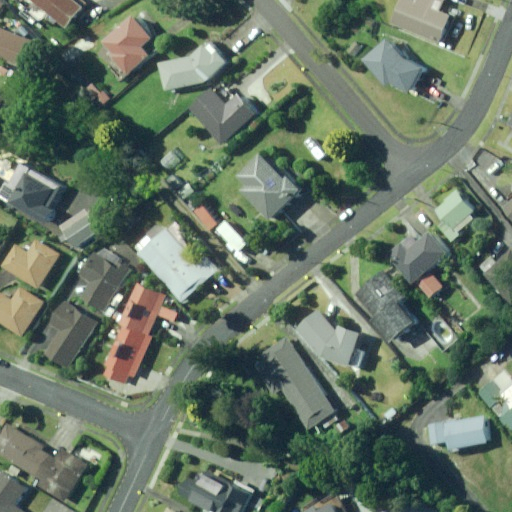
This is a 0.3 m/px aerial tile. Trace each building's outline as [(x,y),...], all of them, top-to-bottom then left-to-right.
[(77,0),(34,0),(48,11),(71,30),(88,8),(84,5),(77,0)] [(448,0),(418,0),(418,1),(415,0),(413,0),(403,0),(393,24),(443,45),(455,17),(444,12),(448,0)] [(132,76),(155,57),(148,48),(158,40),(139,17),(111,40),(108,43),(115,51),(118,55),(116,57),(131,74),(132,76)] [(2,28),(0,27),(0,58),(28,69),(39,42),(2,28)] [(410,60),(396,43),(392,39),(367,61),(391,88),(394,86),(396,84),(402,88),(414,95),(418,88),(427,72),(428,70),(410,60)] [(357,57),(364,47),(358,41),(350,51),(357,57)] [(231,64),(229,62),(215,45),(210,49),(207,46),(195,57),(189,58),(162,64),(168,91),(175,90),(209,83),(231,64)] [(231,106),(218,92),(216,90),(193,109),(225,147),(260,117),(259,115),(243,97),(231,106)] [(113,98),(107,92),(101,97),(106,104),(113,98)] [(290,181),(269,159),(265,156),(243,178),(252,187),(246,192),(256,202),(275,222),(283,213),(301,196),(305,192),(292,179),(290,181)] [(55,209),(60,202),(68,188),(27,164),(15,185),(11,183),(4,196),(15,203),(15,204),(52,226),(61,212),(55,209)] [(199,191),(193,184),(183,192),(189,199),(199,191)] [(458,227),(479,210),(464,192),(463,191),(461,192),(441,208),(440,209),(450,221),(443,226),(455,240),(463,234),(458,227)] [(227,226),(211,208),(203,216),(219,233),(227,226)] [(105,232),(99,224),(93,215),(69,231),(68,232),(78,248),(79,249),(105,232)] [(194,297),(221,273),(215,267),(217,265),(209,255),(200,263),(189,250),(193,246),(185,237),(188,233),(179,222),(176,225),(171,229),(166,224),(164,225),(152,236),(139,247),(144,253),(143,254),(166,280),(174,290),(177,292),(187,304),(194,297)] [(242,249),(249,243),(250,242),(233,224),(224,233),(241,251),(242,249)] [(451,253),(452,252),(434,231),(431,233),(423,241),(416,233),(413,236),(410,238),(406,242),(392,254),(417,283),(432,269),(451,253)] [(42,291),(65,255),(40,239),(36,246),(31,252),(22,246),(20,245),(5,268),(20,277),(42,291)] [(105,313),(131,270),(119,262),(121,258),(105,248),(98,254),(95,252),(91,258),(80,276),(87,281),(90,283),(88,286),(82,295),(81,298),(105,313)] [(511,251),(499,263),(487,273),(501,289),(500,289),(503,292),(504,292),(511,300),(511,251)] [(396,341),(419,321),(403,302),(410,295),(388,269),(363,291),(360,293),(380,316),(377,319),(396,341)] [(433,297),(434,296),(446,285),(433,270),(420,282),(433,297)] [(123,323),(153,335),(154,333),(161,315),(169,296),(164,294),(147,287),(140,284),(123,323)] [(0,322),(25,338),(46,302),(21,287),(14,299),(2,291),(0,293),(0,322)] [(453,308),(442,297),(441,296),(437,300),(435,302),(446,314),(453,308)] [(99,322),(70,304),(66,301),(51,325),(61,331),(49,351),(46,354),(70,369),(81,350),(84,346),(99,322)] [(182,314),(179,313),(165,307),(162,316),(180,323),(184,314),(182,314)] [(337,323),(327,312),(325,309),(303,329),(328,357),(355,366),(356,364),(364,367),(369,351),(361,348),(367,333),(353,328),(346,326),(344,331),(337,323)] [(448,316),(452,321),(456,318),(452,313),(448,316)] [(155,337),(153,335),(123,323),(123,325),(126,327),(126,328),(116,350),(106,375),(107,376),(128,385),(132,375),(138,378),(142,368),(155,337)] [(327,389),(314,371),(291,336),(264,355),(272,366),(264,371),(279,394),(287,388),(314,429),(326,421),(330,427),(342,418),(338,413),(342,411),(327,389)] [(511,370),(511,369),(494,384),(488,389),(485,392),(499,407),(500,406),(511,396),(511,416),(510,418),(511,420),(511,370)] [(458,449),(498,442),(493,416),(465,421),(465,419),(453,421),(458,449)] [(340,426),(345,433),(354,427),(350,420),(340,426)] [(24,431),(19,428),(9,422),(0,437),(0,452),(28,469),(38,475),(39,476),(44,479),(41,485),(68,502),(69,501),(70,498),(92,464),(74,453),(68,449),(64,447),(58,457),(45,449),(48,445),(47,445),(24,431)] [(437,438),(438,444),(453,441),(450,422),(434,425),(435,431),(437,438)] [(12,470),(20,476),(23,470),(15,465),(12,470)] [(5,470),(3,469),(1,467),(0,468),(0,511),(29,511),(22,507),(21,506),(19,504),(30,488),(5,470)] [(238,485),(231,481),(211,470),(209,474),(206,472),(203,477),(203,478),(198,475),(197,477),(195,475),(194,478),(193,478),(192,477),(183,493),(202,503),(218,511),(219,511),(221,511),(246,511),(248,509),(255,511),(260,511),(266,500),(256,495),(238,485)] [(78,502),(77,505),(75,506),(84,511),(85,511),(90,506),(80,500),(78,502)] [(341,511),(336,502),(323,510),(321,505),(308,511),(341,511)]
